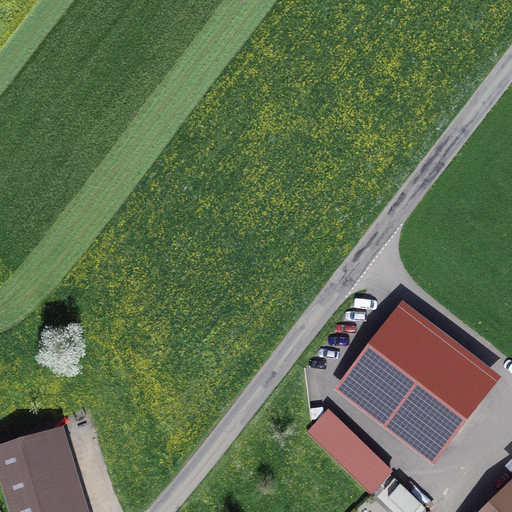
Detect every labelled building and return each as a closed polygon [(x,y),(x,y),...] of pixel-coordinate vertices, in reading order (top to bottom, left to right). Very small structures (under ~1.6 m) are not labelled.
[(396,319),(347,383),(427,444),(476,380),(396,319)] [(312,434),(373,493),(388,477),(327,418),(312,434)] [(3,464),(17,511),(68,511),(51,450),(3,464)] [(402,511),(415,511),(421,506),(400,485),(388,498),(402,511)] [(511,511),(511,492),(491,511),(511,511)]
